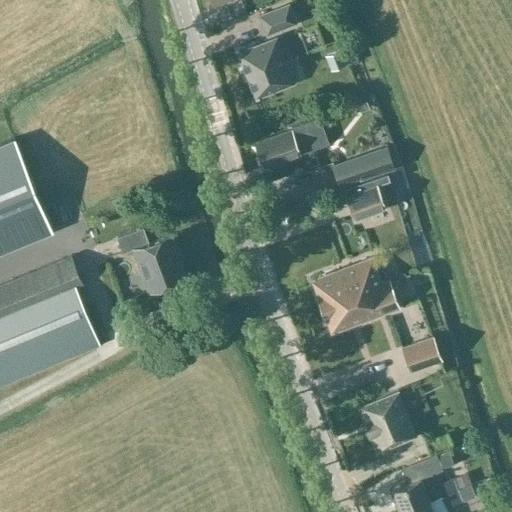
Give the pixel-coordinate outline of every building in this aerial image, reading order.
[(296,22),(288,3),(259,14),(266,33),(296,22)] [(257,96),(293,82),(276,37),(240,51),(239,50),(238,51),(239,53),(255,95),(256,97),(257,96)] [(330,50),(331,62),(346,61),(345,50),(330,50)] [(319,119),(254,141),(263,166),(301,153),(300,153),(319,146),(329,143),(320,119),(319,119)] [(0,249),(51,228),(14,139),(0,144),(0,249)] [(386,147),(333,166),(340,184),(393,166),(386,147)] [(375,183),(347,193),(355,216),(383,206),(375,183)] [(171,234),(149,242),(143,226),(117,236),(122,251),(131,248),(148,291),(187,276),(171,234)] [(0,384),(99,343),(76,287),(84,284),(71,255),(45,265),(0,284),(0,384)] [(373,255),(312,278),(321,305),(383,282),(382,279),(373,255)] [(383,282),(321,305),(331,331),(401,305),(390,276),(382,279),(383,282)] [(432,335),(403,345),(411,368),(440,358),(432,335)] [(360,404),(358,405),(359,407),(359,406),(366,423),(364,423),(365,425),(366,425),(368,430),(367,430),(368,432),(369,432),(376,448),(375,448),(376,450),(378,449),(416,433),(399,390),(398,389),(360,404)] [(448,433),(425,442),(430,453),(452,444),(448,433)] [(417,478),(391,489),(400,511),(458,489),(454,477),(445,481),(425,489),(421,477),(441,469),(436,456),(412,465),(417,478)] [(458,489),(400,511),(399,511),(448,511),(446,506),(474,495),(470,484),(458,489)]
